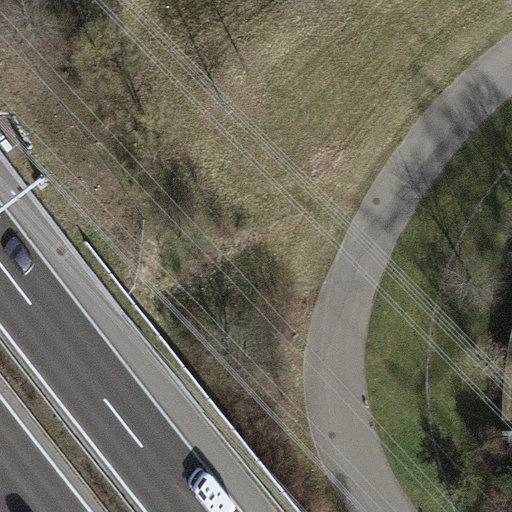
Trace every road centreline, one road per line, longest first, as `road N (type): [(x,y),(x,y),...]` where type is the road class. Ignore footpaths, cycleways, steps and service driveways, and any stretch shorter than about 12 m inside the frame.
road 1 (unclassified): [(511,76),(424,150),(352,309),(377,478),(404,511)]
road 2 (motorway): [(196,511),(0,260)]
